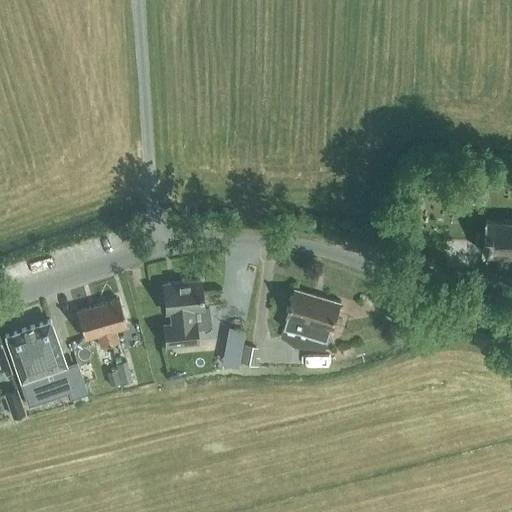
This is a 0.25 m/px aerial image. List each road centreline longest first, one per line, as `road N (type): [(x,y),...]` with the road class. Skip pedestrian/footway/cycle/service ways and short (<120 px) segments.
road 1 (unclassified): [(0,302),(153,251),(249,243),(359,263),(442,303),(511,321)]
road 2 (track): [(132,258),(168,407)]
